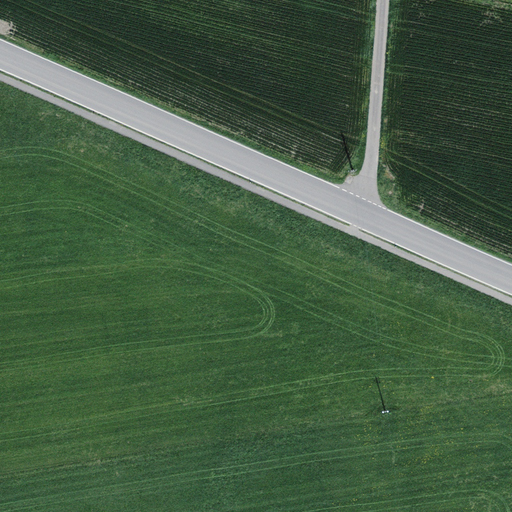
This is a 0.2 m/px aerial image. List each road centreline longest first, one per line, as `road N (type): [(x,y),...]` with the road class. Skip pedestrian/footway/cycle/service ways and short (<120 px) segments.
road 1 (tertiary): [(365,215),(0,54)]
road 2 (unclassified): [(381,0),(365,215)]
road 3 (tertiary): [(511,279),(365,215)]
